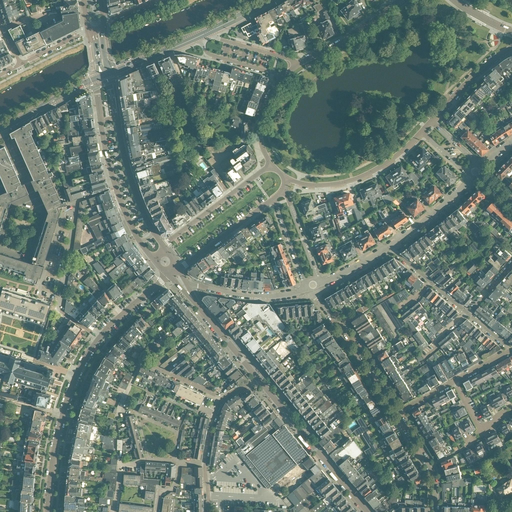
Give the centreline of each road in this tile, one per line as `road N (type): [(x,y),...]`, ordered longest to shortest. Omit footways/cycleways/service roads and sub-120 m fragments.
road 1 (tertiary): [(98,78),(115,187),(154,261)]
road 2 (tertiary): [(162,245),(129,177),(107,74)]
road 3 (tertiary): [(367,511),(259,380)]
road 4 (residential): [(396,414),(312,287)]
road 5 (residential): [(422,130),(352,180),(286,179)]
road 6 (residential): [(99,338),(57,310),(74,212)]
road 7 (residential): [(270,164),(162,245)]
road 8 (residential): [(297,64),(399,0)]
road 9 (residential): [(178,269),(274,197)]
